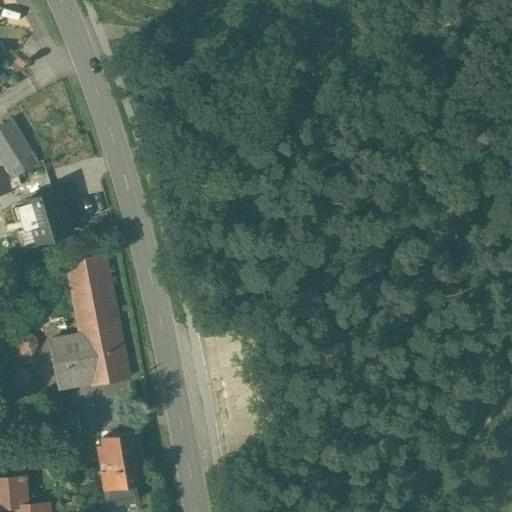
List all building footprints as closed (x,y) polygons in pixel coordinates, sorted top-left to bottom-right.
[(38,162),(11,118),(0,125),(0,166),(3,166),(10,177),(7,180),(38,162)] [(3,166),(0,166),(0,191),(10,188),(7,180),(10,177),(3,166)] [(59,190),(26,200),(38,240),(71,230),(59,190)] [(104,253),(67,260),(81,333),(90,382),(91,384),(128,377),(104,253)] [(90,382),(81,333),(50,339),(60,388),(90,382)] [(76,412),(57,416),(68,472),(87,468),(81,436),(76,412)] [(137,430),(102,436),(103,445),(98,446),(99,454),(105,453),(108,469),(102,470),(105,488),(135,483),(139,482),(135,459),(142,458),(137,430)] [(23,476),(0,478),(0,506),(13,506),(13,511),(46,511),(46,503),(26,505),(23,476)] [(135,483),(105,488),(108,504),(137,499),(135,483)] [(77,501),(62,504),(63,511),(79,509),(77,501)]
